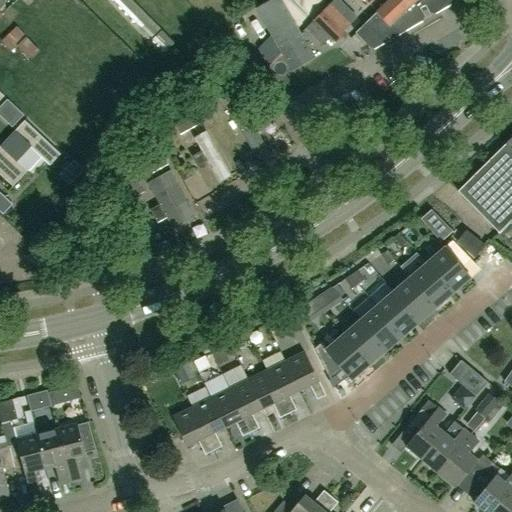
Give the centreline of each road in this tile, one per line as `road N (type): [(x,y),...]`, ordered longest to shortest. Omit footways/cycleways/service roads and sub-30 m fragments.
road 1 (tertiary): [(83,326),(243,266),(326,218)]
road 2 (residential): [(510,269),(374,393),(310,429)]
road 3 (tertiary): [(326,218),(511,64)]
road 4 (residential): [(310,429),(206,477),(129,497)]
road 5 (residential): [(326,218),(299,118),(369,68)]
road 6 (residential): [(427,511),(405,505),(310,429)]
